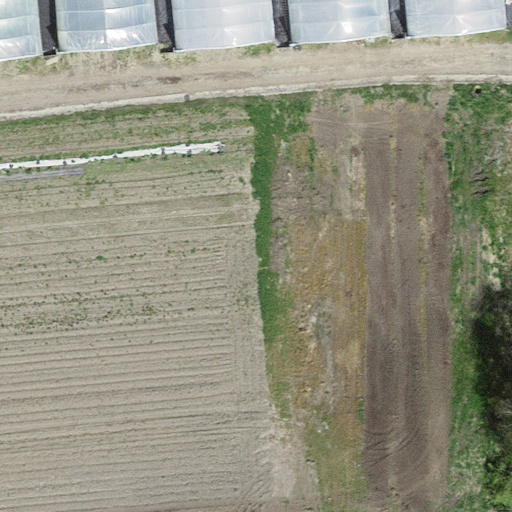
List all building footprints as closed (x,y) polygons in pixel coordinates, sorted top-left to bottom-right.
[(34,0),(0,0),(0,55),(38,53),(34,0)] [(152,42),(149,0),(50,0),(53,48),(152,42)] [(271,39),(268,0),(167,0),(171,46),(271,39)] [(286,0),(289,39),(389,32),(386,0),(286,0)] [(399,0),(401,31),(501,25),(499,0),(399,0)]
